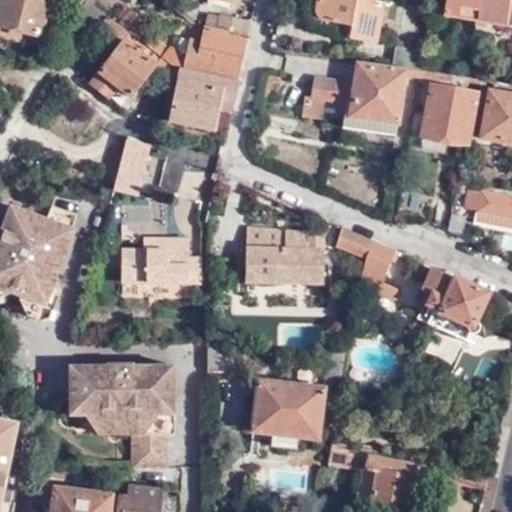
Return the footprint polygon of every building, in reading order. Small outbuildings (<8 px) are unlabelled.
[(49,0),(2,0),(0,12),(0,40),(39,49),(49,0)] [(88,2),(85,0),(65,0),(64,2),(62,4),(77,16),(88,2)] [(318,0),(317,6),(318,11),(325,19),(355,25),(352,36),(378,41),(386,2),(376,0),(318,0)] [(511,0),(449,0),(446,16),(509,27),(511,0)] [(106,15),(88,2),(77,16),(71,25),(86,37),(99,24),(106,15)] [(129,8),(117,24),(127,32),(129,33),(136,24),(141,27),(146,21),(129,8)] [(219,14),(216,29),(248,36),(251,21),(219,14)] [(114,21),(106,15),(99,24),(107,30),(114,21)] [(117,24),(114,21),(107,30),(113,34),(121,40),(127,32),(117,24)] [(163,58),(169,48),(141,27),(136,24),(129,33),(163,58)] [(216,29),(205,27),(202,40),(190,37),(187,53),(175,51),(169,48),(163,58),(171,64),(180,66),(238,80),(248,36),(216,29)] [(133,97),(163,58),(129,33),(127,32),(121,40),(113,51),(88,84),(108,99),(118,86),(133,97)] [(121,40),(113,34),(105,44),(113,51),(121,40)] [(394,65),(423,70),(426,51),(397,47),(394,65)] [(409,72),(358,64),(347,125),(396,134),(397,126),(401,128),(409,72)] [(234,100),(238,80),(180,66),(169,121),(215,131),(220,111),(224,97),(234,100)] [(275,71),(265,73),(264,78),(282,81),(283,73),(275,71)] [(343,82),(315,76),(313,97),(306,96),(303,114),(321,118),(324,100),(340,103),(343,82)] [(467,143),(476,93),(433,85),(425,135),(467,143)] [(511,141),(511,95),(486,91),(478,135),(511,141)] [(224,97),(220,111),(231,114),(234,100),(224,97)] [(127,140),(114,188),(113,191),(136,194),(148,144),(127,140)] [(478,209),(511,215),(511,194),(481,188),(479,193),(468,190),(465,207),(478,209)] [(439,203),(435,226),(449,232),(454,208),(454,205),(439,203)] [(449,232),(462,237),(465,210),(454,208),(449,232)] [(73,237),(76,217),(53,209),(47,223),(12,209),(0,240),(0,292),(11,296),(18,299),(27,319),(41,324),(46,322),(50,310),(47,308),(55,284),(58,277),(43,272),(48,259),(63,265),(73,237)] [(511,226),(511,215),(478,209),(476,220),(511,226)] [(85,220),(76,217),(73,237),(63,265),(59,275),(63,277),(66,270),(85,220)] [(400,253),(345,229),(340,248),(368,261),(363,287),(379,294),(392,261),(395,263),(400,253)] [(324,285),(325,237),(309,237),(308,231),(251,231),(249,284),(324,285)] [(188,284),(188,259),(189,240),(167,239),(166,246),(166,252),(147,251),(124,250),(123,282),(188,284)] [(59,275),(63,265),(48,259),(43,272),(58,277),(59,275)] [(202,259),(188,259),(188,284),(201,285),(202,259)] [(477,321),(491,293),(433,267),(424,289),(432,294),(427,306),(436,309),(429,325),(468,343),(472,334),(475,334),(479,332),(482,326),(477,321)] [(62,295),(55,284),(47,308),(50,310),(46,322),(53,319),(62,295)] [(0,292),(0,302),(11,296),(0,292)] [(346,335),(354,336),(358,315),(349,314),(346,335)] [(354,337),(330,351),(324,389),(262,381),(254,432),(276,435),(275,443),(296,447),(297,437),(313,439),(320,440),(324,415),(327,389),(344,391),(354,337)] [(248,353),(207,341),(208,366),(229,370),(229,372),(246,374),(248,353)] [(167,471),(167,438),(167,417),(175,417),(175,369),(135,369),(133,367),(121,367),(109,367),(108,369),(71,369),(71,419),(88,419),(96,424),(132,425),(132,438),(132,471),(167,471)] [(320,440),(313,439),(312,450),(326,452),(331,416),(324,415),(320,440)] [(167,417),(167,438),(175,438),(175,417),(167,417)] [(0,511),(1,511),(0,510),(0,505),(17,423),(0,418),(0,511)] [(101,439),(132,438),(132,425),(96,424),(88,419),(88,427),(101,439)] [(334,446),(331,461),(380,471),(373,505),(405,511),(410,511),(422,464),(334,446)] [(452,483),(486,490),(489,478),(455,471),(452,483)] [(118,494),(116,511),(156,511),(159,488),(124,485),(123,494),(118,494)] [(105,511),(108,495),(52,489),(50,511),(105,511)]
